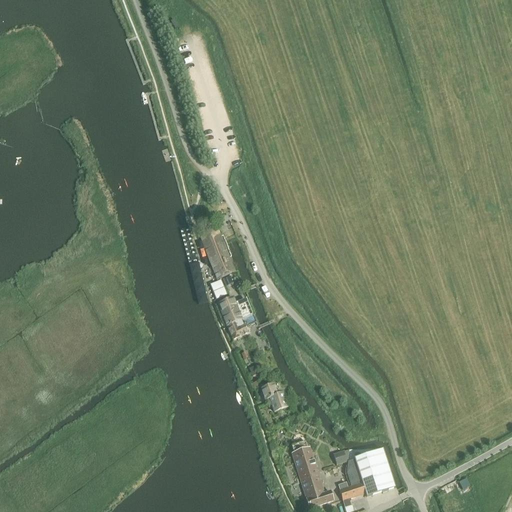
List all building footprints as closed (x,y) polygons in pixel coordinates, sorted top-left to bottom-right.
[(234,275),(217,231),(203,237),(200,238),(218,281),(234,275)] [(212,284),(216,300),(227,297),(223,281),(212,284)] [(233,299),(218,306),(225,323),(227,327),(247,319),(252,317),(254,316),(247,300),(236,305),(233,299)] [(247,319),(227,327),(233,341),(249,334),(247,328),(256,325),(252,317),(247,319)] [(258,366),(248,370),(252,377),(261,373),(258,366)] [(264,402),(269,401),(273,414),(285,411),(280,393),(274,394),(272,387),(260,390),(264,402)] [(291,455),(300,484),(309,511),(333,503),(329,493),(324,495),(309,450),(307,450),(305,443),(291,448),(293,455),(291,455)] [(383,451),(354,461),(365,495),(366,498),(388,492),(394,490),(395,489),(383,451)] [(342,453),(332,456),(336,467),(346,464),(342,453)] [(351,489),(338,493),(344,511),(352,511),(348,501),(365,495),(354,461),(348,462),(352,476),(347,477),(351,489)]
